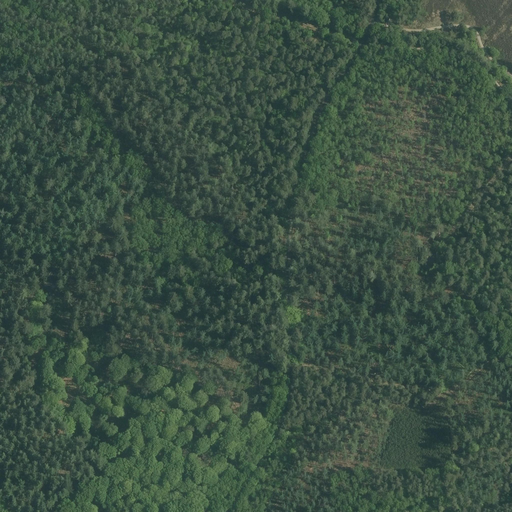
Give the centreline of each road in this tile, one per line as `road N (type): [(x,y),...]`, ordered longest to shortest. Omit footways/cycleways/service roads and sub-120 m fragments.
road 1 (tertiary): [(229,511),(271,442),(289,390),(285,246),(299,177),(381,0)]
road 2 (track): [(511,388),(499,328),(450,295),(440,273),(449,233),(511,154)]
road 3 (track): [(290,368),(339,369),(445,391),(511,352)]
road 4 (track): [(0,373),(157,511)]
road 5 (track): [(0,129),(100,0)]
road 6 (track): [(511,75),(464,25),(386,26)]
road 7 (track): [(511,100),(452,52),(389,48)]
road 8 (track): [(353,41),(229,0)]
